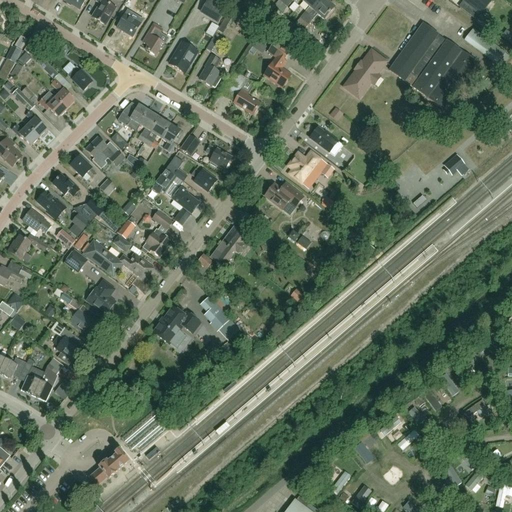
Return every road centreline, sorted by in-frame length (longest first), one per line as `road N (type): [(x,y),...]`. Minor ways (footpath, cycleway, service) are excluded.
road 1 (residential): [(50,437),(264,154)]
road 2 (unclassified): [(243,511),(511,284)]
road 3 (residential): [(0,217),(131,78)]
road 4 (residential): [(264,154),(370,16)]
road 5 (residential): [(264,154),(131,78)]
road 6 (residential): [(131,78),(3,0)]
